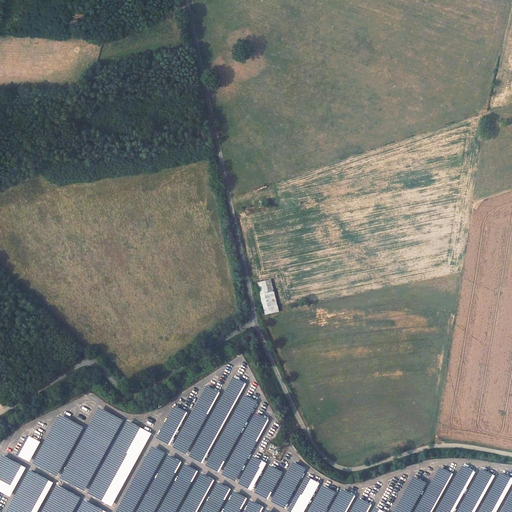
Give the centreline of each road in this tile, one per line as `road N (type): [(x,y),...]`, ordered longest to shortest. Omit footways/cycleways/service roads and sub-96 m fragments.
road 1 (unclassified): [(511,455),(440,445),(347,470),(336,466),(313,446),(255,323)]
road 2 (unclassified): [(255,323),(187,0)]
road 3 (unclassified): [(255,323),(135,395),(88,361),(0,413)]
